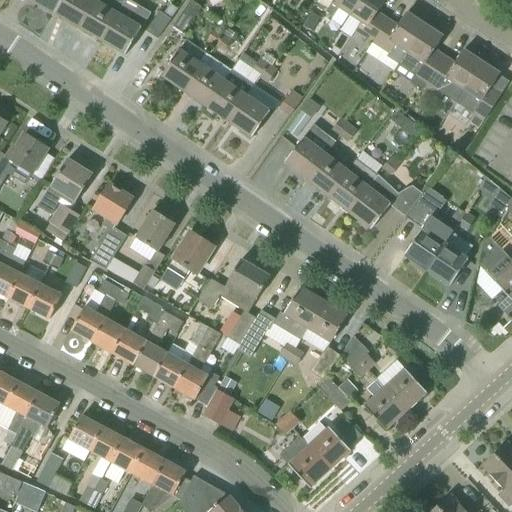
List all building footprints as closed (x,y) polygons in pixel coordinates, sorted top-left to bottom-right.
[(31,0),(55,14),(63,0),(31,0)] [(78,28),(95,1),(94,0),(63,0),(55,14),(78,28)] [(102,42),(118,14),(124,4),(116,0),(94,0),(95,1),(78,28),(102,42)] [(126,0),(124,4),(118,14),(102,42),(126,56),(142,28),(151,13),(127,0),(126,0)] [(339,9),(350,16),(360,0),(334,0),(326,13),(333,18),(339,9)] [(355,32),(373,43),(388,20),(378,13),(386,0),(360,0),(350,16),(361,23),(355,32)] [(202,8),(191,1),(173,28),(183,35),(202,8)] [(170,19),(159,12),(146,32),(156,39),(170,19)] [(398,27),(388,20),(373,43),(389,54),(387,57),(399,65),(401,62),(425,25),(407,13),(398,27)] [(427,85),(445,57),(435,51),(444,37),(425,25),(401,62),(419,74),(414,82),(424,89),(427,85)] [(216,46),(223,35),(215,29),(207,40),(216,46)] [(232,41),(224,36),(223,35),(216,46),(224,52),(232,41)] [(184,92),(202,66),(179,50),(161,77),(184,92)] [(458,99),(464,91),(482,63),(464,51),(455,64),(445,57),(427,85),(438,92),(440,88),(458,99)] [(261,77),(269,66),(260,60),(253,71),(261,77)] [(500,74),(482,63),(464,91),(458,99),(476,111),(473,115),(484,122),(502,95),(492,88),(500,74)] [(207,108),(225,81),(202,66),(184,92),(207,108)] [(277,72),(269,66),(261,77),(269,83),(277,72)] [(229,123),(247,97),(254,86),(232,71),(225,81),(207,108),(229,123)] [(302,98),(292,91),(279,110),(289,116),(302,98)] [(252,139),(270,112),(247,97),(229,123),(252,139)] [(418,129),(398,113),(392,121),(412,137),(418,129)] [(340,136),(349,125),(341,119),(332,130),(340,136)] [(357,132),(349,125),(340,136),(349,142),(357,132)] [(14,146),(8,157),(1,152),(0,153),(0,187),(8,174),(26,184),(32,175),(48,149),(46,148),(47,146),(37,139),(36,141),(25,134),(17,147),(14,146)] [(306,181),(326,155),(304,138),(284,164),(306,181)] [(347,172),(326,155),(306,181),(328,197),(347,172)] [(392,159),(385,169),(384,170),(392,176),(400,165),(392,159)] [(74,207),(93,176),(67,160),(38,208),(51,216),(62,199),(74,207)] [(328,197),(350,214),(369,188),(378,177),(356,161),(347,172),(328,197)] [(390,206),(406,218),(424,195),(413,187),(405,191),(399,196),(378,176),(378,177),(369,188),(350,214),(372,231),(390,206)] [(94,210),(117,225),(133,200),(109,185),(94,210)] [(406,218),(422,229),(423,229),(443,199),(429,188),(424,195),(406,218)] [(503,221),(508,212),(511,205),(511,199),(500,190),(486,210),(503,221)] [(48,223),(50,224),(45,231),(63,242),(80,217),(61,205),(48,223)] [(459,225),(466,214),(458,208),(450,219),(459,225)] [(154,211),(136,239),(158,253),(176,225),(154,211)] [(466,214),(459,225),(467,231),(475,219),(466,214)] [(0,263),(20,223),(13,220),(7,231),(2,243),(0,241),(0,263)] [(35,231),(20,223),(0,263),(0,294),(8,299),(20,275),(26,263),(12,256),(22,238),(30,239),(35,231)] [(127,237),(115,229),(109,225),(98,242),(100,244),(89,261),(106,270),(127,237)] [(427,271),(445,245),(423,229),(422,229),(404,256),(427,271)] [(498,231),(490,238),(500,247),(507,241),(498,231)] [(190,271),(197,275),(214,247),(191,232),(173,260),(173,261),(161,280),(178,290),(190,271)] [(511,260),(500,247),(490,238),(483,244),(479,265),(496,284),(511,301),(511,260)] [(468,260),(445,245),(427,271),(450,287),(468,260)] [(48,251),(43,263),(50,267),(55,255),(48,251)] [(64,260),(55,255),(50,267),(58,271),(64,260)] [(243,304),(246,306),(228,338),(241,346),(257,319),(249,314),(257,299),(258,299),(270,278),(241,261),(225,288),(212,280),(198,302),(212,311),(220,297),(241,308),(243,304)] [(86,268),(77,263),(66,283),(75,288),(86,268)] [(144,291),(155,272),(145,266),(133,285),(144,291)] [(29,309),(41,285),(20,275),(8,299),(29,309)] [(97,292),(115,302),(122,291),(115,287),(116,286),(104,279),(97,292)] [(62,296),(41,285),(29,309),(50,320),(62,296)] [(261,311),(257,319),(241,346),(238,351),(251,359),(268,331),(269,332),(274,324),(279,327),(279,328),(300,341),(308,329),(324,302),(300,287),(284,315),(280,313),(276,320),(261,311)] [(129,295),(122,291),(115,302),(123,306),(129,295)] [(155,325),(156,325),(164,312),(165,310),(144,298),(138,309),(149,315),(147,319),(156,324),(155,325)] [(324,302),(308,329),(331,343),(348,316),(324,302)] [(71,331),(92,343),(106,319),(85,307),(71,331)] [(164,312),(156,325),(147,342),(133,366),(154,378),(167,354),(157,348),(168,330),(177,334),(183,323),(164,312)] [(92,343),(113,354),(126,331),(106,319),(92,343)] [(191,343),(198,347),(209,328),(202,324),(191,343)] [(209,328),(198,347),(188,365),(174,389),(195,401),(196,400),(208,407),(218,389),(215,387),(220,378),(211,373),(209,377),(199,371),(220,334),(209,328)] [(126,331),(113,354),(133,366),(147,342),(126,331)] [(341,356),(352,368),(359,361),(368,371),(376,364),(367,355),(369,353),(354,337),(341,356)] [(288,361),(295,349),(287,344),(280,356),(288,361)] [(340,356),(327,348),(311,371),(323,379),(340,356)] [(304,354),(295,349),(288,361),(297,366),(304,354)] [(174,389),(188,365),(167,354),(154,378),(174,389)] [(368,371),(359,361),(352,368),(361,378),(368,371)] [(405,370),(385,388),(407,412),(427,393),(405,370)] [(19,383),(0,372),(0,403),(6,406),(19,383)] [(318,387),(328,397),(341,411),(350,403),(327,379),(318,387)] [(385,388),(384,389),(377,381),(367,389),(374,398),(365,407),(386,431),(407,412),(385,388)] [(4,442),(11,446),(39,394),(19,383),(6,406),(16,412),(7,430),(10,431),(4,442)] [(235,400),(218,389),(208,407),(203,416),(220,426),(235,400)] [(60,405),(39,394),(11,446),(22,452),(28,441),(27,440),(36,423),(48,429),(60,405)] [(332,420),(341,411),(328,397),(318,406),(332,420)] [(284,419),(293,429),(300,422),(291,412),(284,419)] [(90,451),(103,427),(82,416),(69,440),(90,451)] [(293,429),(284,419),(276,426),(285,436),(293,429)] [(103,427),(90,451),(110,462),(123,438),(103,427)] [(330,428),(326,431),(309,447),(331,470),(351,451),(330,428)] [(331,470),(309,447),(300,437),(280,455),(310,489),(331,470)] [(131,474),(144,450),(123,438),(110,462),(131,474)] [(511,447),(507,442),(494,454),(511,473),(511,447)] [(144,450),(131,474),(152,485),(165,461),(144,450)] [(64,460),(51,454),(36,482),(66,496),(72,484),(56,476),(64,460)] [(511,511),(511,473),(494,454),(481,466),(504,490),(499,495),(510,507),(511,504),(511,511)] [(186,472),(173,465),(165,461),(152,485),(144,503),(142,506),(153,511),(174,496),(181,500),(191,482),(183,478),(186,472)] [(95,492),(101,480),(93,476),(79,502),(87,506),(95,492)] [(194,477),(191,482),(181,500),(179,503),(184,511),(243,511),(240,508),(239,508),(229,497),(194,477)] [(101,480),(95,492),(102,496),(108,484),(101,480)] [(24,484),(17,500),(12,511),(21,511),(32,487),(24,484)] [(45,493),(36,489),(32,500),(41,503),(45,493)] [(466,511),(450,495),(437,507),(442,511),(466,511)] [(63,511),(67,504),(55,499),(49,511),(63,511)]
